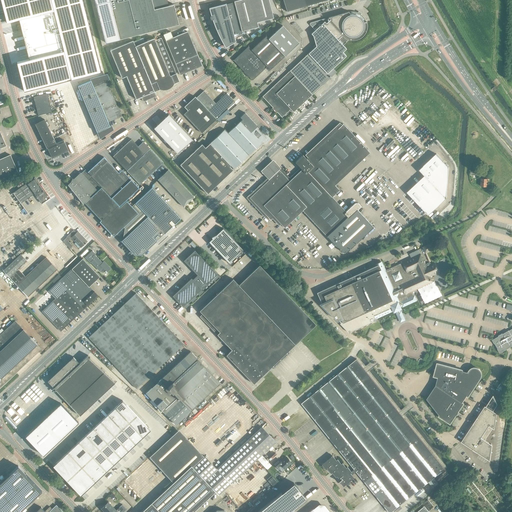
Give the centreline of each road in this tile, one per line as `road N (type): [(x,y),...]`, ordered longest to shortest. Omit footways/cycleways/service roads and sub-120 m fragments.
road 1 (unclassified): [(219,197),(297,271),(316,277),(468,217),(496,194)]
road 2 (unclassified): [(346,511),(136,276)]
road 3 (unclassified): [(50,178),(218,67)]
road 4 (primary): [(0,404),(136,276)]
road 5 (primary): [(511,137),(432,22)]
road 6 (primary): [(428,33),(511,143)]
road 7 (unclassified): [(136,276),(50,178)]
road 8 (unclassified): [(50,178),(0,58)]
